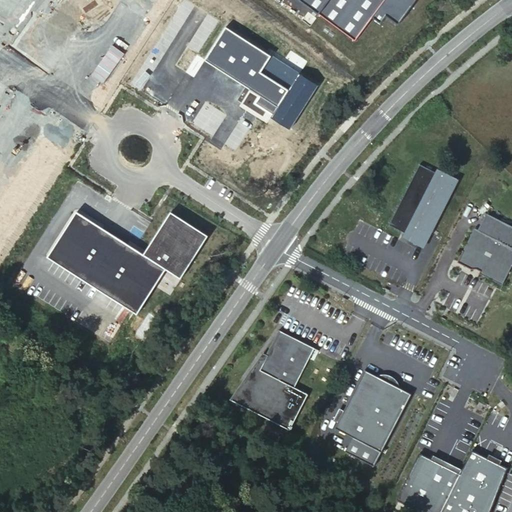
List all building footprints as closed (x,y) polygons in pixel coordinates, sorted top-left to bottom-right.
[(298,0),(358,43),(376,18),(384,24),(389,17),(402,25),(419,0),(298,0)] [(455,181),(418,163),(388,223),(404,231),(400,238),(421,249),(455,181)] [(145,255),(78,212),(49,258),(139,314),(168,269),(183,278),(210,235),(172,212),(145,255)] [(477,228),(472,226),(456,260),(501,282),(511,260),(511,227),(485,214),(477,228)] [(261,351),(228,398),(287,427),(305,392),(293,386),(311,348),(277,330),(265,353),(261,351)] [(381,376),(367,369),(346,410),(340,422),(338,427),(357,437),(361,439),(354,454),(379,466),(415,393),(401,385),(381,376)] [(384,375),(381,376),(401,385),(400,382),(396,378),(391,376),(384,375)] [(342,408),(336,420),(340,422),(346,410),(342,408)] [(361,439),(357,437),(350,451),(354,454),(361,439)] [(484,511),(508,466),(472,448),(461,472),(441,511),(484,511)] [(461,472),(421,451),(396,498),(423,511),(441,511),(461,472)]
